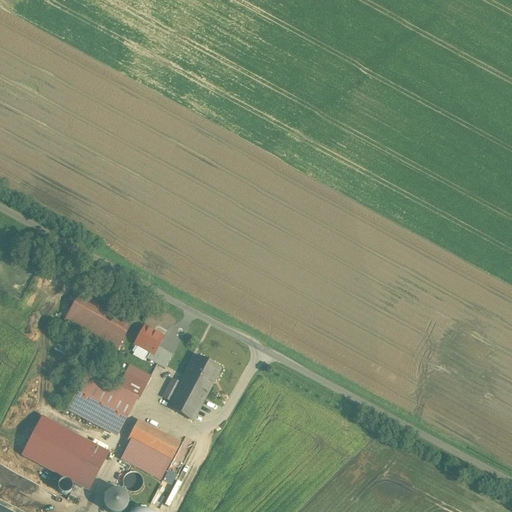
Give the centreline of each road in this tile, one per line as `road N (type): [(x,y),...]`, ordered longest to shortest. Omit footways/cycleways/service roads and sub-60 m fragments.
road 1 (unclassified): [(511,486),(0,210)]
road 2 (unknown): [(167,300),(118,396),(125,401),(162,405),(210,323)]
